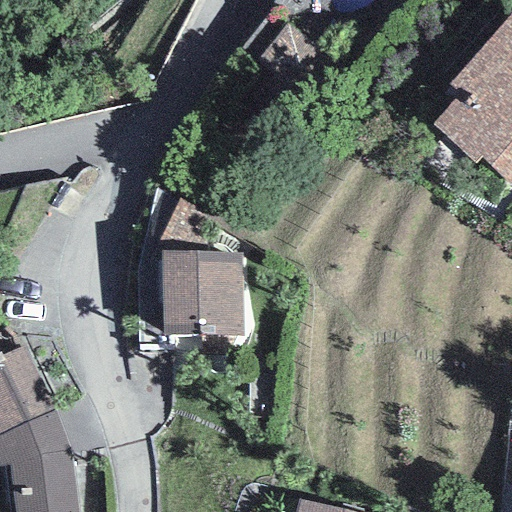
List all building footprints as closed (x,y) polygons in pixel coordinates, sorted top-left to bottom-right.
[(511,180),(511,12),(442,91),(453,100),(431,125),(474,163),(479,157),(509,184),(511,180)] [(240,252),(159,253),(160,336),(241,335),(240,252)] [(0,357),(0,435),(54,411),(24,347),(0,357)] [(75,511),(69,453),(54,411),(0,435),(0,465),(7,464),(13,511),(75,511)] [(343,511),(298,501),(295,511),(343,511)]
